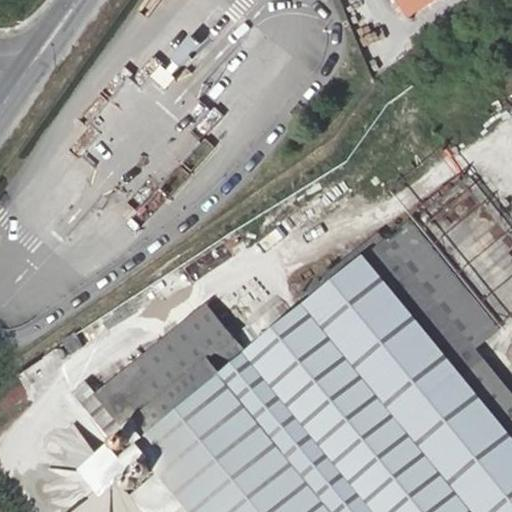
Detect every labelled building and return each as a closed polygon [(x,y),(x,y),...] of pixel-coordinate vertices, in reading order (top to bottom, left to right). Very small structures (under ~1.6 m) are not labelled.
[(84,382),(70,394),(108,439),(121,428),(126,433),(133,442),(154,467),(161,476),(179,497),(191,511),(511,511),(511,401),(474,354),(500,332),(411,222),(387,243),(315,302),(295,319),(261,348),(249,358),(225,329),(209,309),(206,306),(142,358),(125,373),(96,396),(84,382)] [(315,302),(387,243),(380,235),(309,294),(315,302)] [(285,308),(295,319),(315,302),(309,294),(307,291),(285,308)] [(259,321),(281,303),(273,294),(252,311),(259,321)] [(209,309),(225,329),(233,322),(217,302),(209,309)] [(247,331),(261,348),(295,319),(285,308),(281,303),(259,321),(247,331)] [(62,344),(70,357),(82,349),(73,336),(62,344)] [(125,373),(142,358),(134,349),(116,363),(125,373)] [(0,418),(27,400),(13,377),(0,386),(0,418)] [(133,442),(126,433),(112,445),(119,453),(133,442)] [(113,499),(142,500),(142,487),(113,487),(113,499)]
